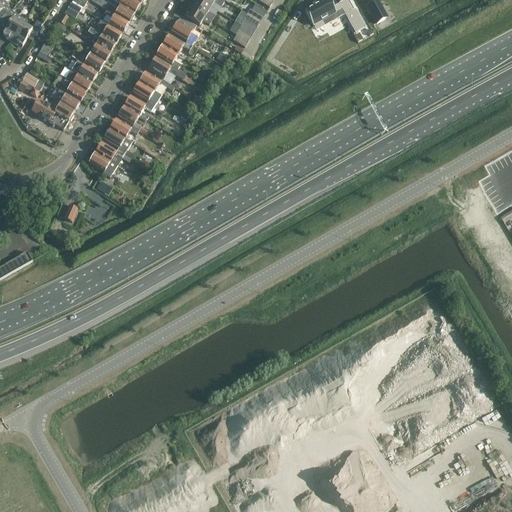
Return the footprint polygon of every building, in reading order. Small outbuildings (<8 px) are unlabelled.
[(0,0),(0,24),(10,13),(7,8),(2,0),(0,0)] [(88,0),(74,0),(73,2),(84,9),(89,0),(88,0)] [(116,0),(113,0),(112,2),(119,6),(120,7),(134,15),(137,12),(138,12),(140,8),(139,7),(140,6),(130,0),(122,0),(121,3),(116,0)] [(189,3),(187,7),(190,9),(212,22),(215,17),(208,13),(211,9),(195,0),(192,5),(189,3)] [(195,0),(211,9),(214,4),(221,9),(225,2),(221,0),(195,0)] [(270,9),(273,4),(266,0),(258,0),(258,1),(270,9)] [(378,2),(365,10),(376,28),(388,21),(378,2)] [(323,3),(300,16),(308,31),(310,30),(312,35),(342,19),(343,20),(350,17),(343,4),(335,8),(336,8),(328,12),(323,3)] [(109,7),(107,11),(128,25),(131,21),(132,22),(134,18),(133,17),(134,15),(120,7),(117,12),(109,7)] [(190,9),(184,18),(199,27),(202,22),(209,27),(212,22),(190,9)] [(107,11),(104,16),(112,21),(109,26),(123,34),(124,33),(125,33),(127,29),(126,29),(128,25),(107,11)] [(251,12),(248,17),(260,24),(263,19),(251,12)] [(10,13),(0,24),(0,31),(4,34),(3,36),(7,39),(6,40),(11,43),(22,25),(24,22),(10,13)] [(64,27),(69,19),(63,16),(58,24),(64,27)] [(248,17),(245,22),(257,29),(260,24),(248,17)] [(174,29),(171,33),(186,43),(185,45),(192,49),(194,44),(188,41),(196,28),(181,18),(177,25),(176,24),(173,28),(174,29)] [(22,25),(11,43),(17,47),(18,45),(22,48),(28,37),(34,40),(42,26),(37,22),(32,31),(22,25)] [(101,22),(95,32),(116,45),(122,36),(103,25),(104,24),(101,22)] [(61,38),(66,29),(64,27),(58,24),(53,33),(61,38)] [(91,30),(88,34),(95,38),(92,44),(96,46),(110,55),(116,45),(95,32),(91,30)] [(239,32),(236,37),(248,44),(251,39),(239,32)] [(164,46),(163,47),(178,57),(183,49),(189,53),(188,55),(192,58),(196,52),(192,49),(185,45),(184,47),(169,37),(166,42),(164,42),(163,45),(164,46)] [(245,49),(248,44),(236,37),(233,42),(245,49)] [(48,58),(54,48),(46,43),(40,53),(48,58)] [(87,48),(85,52),(90,56),(104,64),(110,55),(96,46),(93,51),(87,48)] [(160,53),(157,57),(171,66),(170,68),(177,72),(179,68),(173,64),(178,57),(163,47),(162,48),(160,49),(160,50),(159,51),(160,53)] [(40,53),(37,57),(49,63),(51,60),(48,58),(40,53)] [(81,59),(79,62),(99,74),(104,64),(90,56),(86,62),(81,59)] [(150,68),(149,70),(165,80),(170,71),(172,72),(170,75),(183,83),(186,78),(177,72),(170,68),(155,59),(152,65),(151,65),(149,67),(150,68)] [(78,63),(72,73),(92,85),(98,75),(78,63)] [(71,72),(66,81),(86,93),(92,85),(72,73),(71,72)] [(34,89),(38,82),(27,75),(22,82),(34,89)] [(140,83),(140,85),(161,98),(166,90),(172,93),(174,89),(162,81),(160,84),(146,75),(143,79),(141,80),(140,82),(140,83)] [(66,81),(59,77),(56,81),(63,85),(66,81)] [(63,85),(63,86),(69,90),(67,94),(81,103),(86,93),(66,81),(63,85)] [(136,90),(133,94),(148,104),(147,105),(153,110),(161,98),(140,85),(139,86),(137,86),(136,88),(136,90)] [(59,95),(55,102),(60,105),(74,113),(80,104),(59,92),(58,94),(59,95)] [(127,102),(124,106),(125,107),(125,108),(140,117),(145,109),(151,113),(153,110),(147,105),(146,107),(131,98),(128,103),(127,102)] [(38,101),(32,113),(63,132),(69,121),(71,122),(73,117),(72,116),(74,113),(60,105),(56,112),(38,101)] [(121,113),(118,118),(133,127),(132,129),(139,133),(146,137),(148,134),(141,129),(135,125),(138,119),(145,123),(146,121),(140,117),(125,108),(124,109),(122,109),(121,111),(121,113)] [(111,130),(110,131),(125,140),(130,133),(136,137),(139,133),(132,129),(131,130),(117,121),(114,126),(112,126),(110,128),(111,130)] [(107,136),(104,141),(119,150),(118,152),(124,156),(132,144),(125,140),(110,131),(110,132),(108,131),(106,135),(107,136)] [(98,149),(95,153),(96,153),(95,154),(117,168),(124,156),(118,152),(117,154),(102,144),(99,149),(98,149)] [(92,160),(89,165),(104,174),(103,176),(110,180),(117,168),(95,154),(95,155),(93,156),(92,158),(92,160)] [(62,205),(57,217),(72,224),(77,212),(62,205)] [(19,257),(25,267),(32,263),(27,253),(19,257)] [(0,281),(18,271),(12,261),(0,268),(0,281)]
